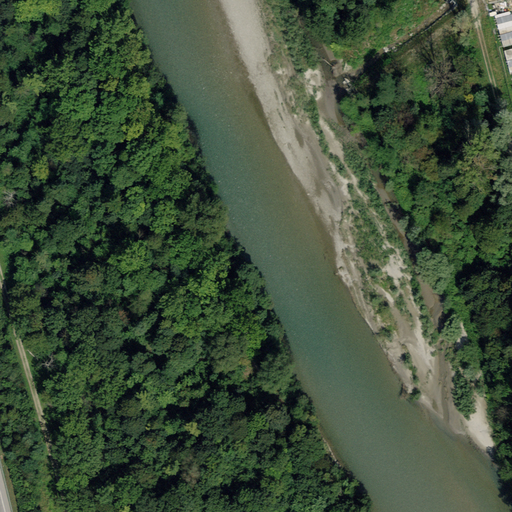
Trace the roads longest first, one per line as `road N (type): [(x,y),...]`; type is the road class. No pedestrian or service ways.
road 1 (track): [(61,511),(0,291)]
road 2 (track): [(462,0),(490,108),(511,154)]
